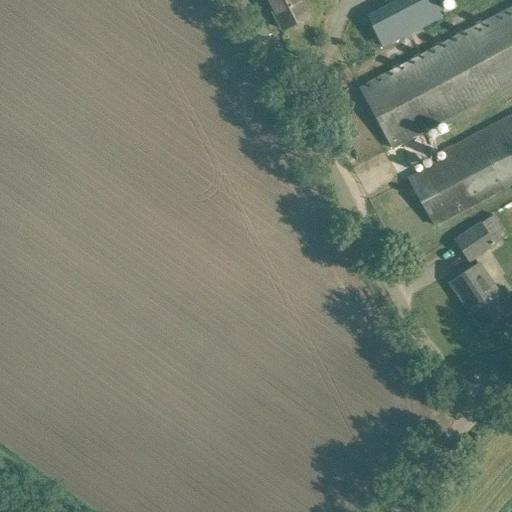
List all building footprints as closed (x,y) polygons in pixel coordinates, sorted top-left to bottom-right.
[(309,16),(301,0),(267,0),(283,30),(309,16)] [(432,0),(396,0),(367,15),(384,47),(441,17),(432,0)] [(393,148),(503,89),(511,84),(511,5),(470,29),(360,88),(393,148)] [(435,225),(452,216),(511,183),(511,113),(444,150),(448,157),(409,178),(435,225)] [(470,259),(493,244),(503,237),(492,221),(483,228),(480,223),(456,239),(470,259)] [(510,310),(479,264),(451,283),(482,329),(510,310)]
